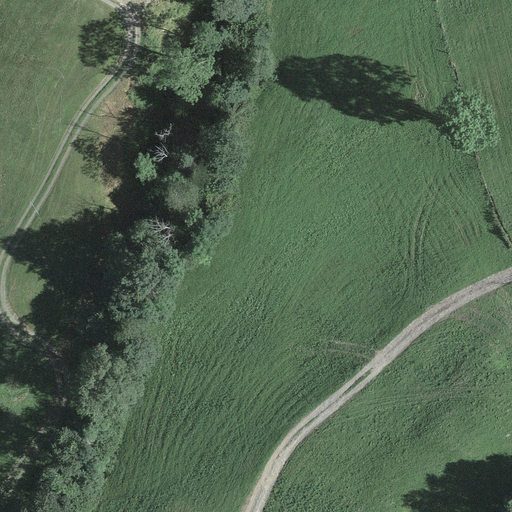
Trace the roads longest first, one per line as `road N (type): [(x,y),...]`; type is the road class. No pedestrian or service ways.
road 1 (track): [(255,511),(303,432),(412,326),(511,274)]
road 2 (track): [(0,273),(78,122),(130,51),(130,14),(114,0)]
road 3 (track): [(0,508),(63,396),(58,360),(0,305)]
